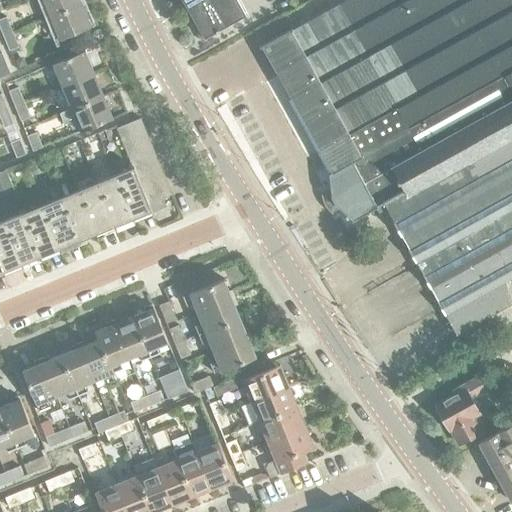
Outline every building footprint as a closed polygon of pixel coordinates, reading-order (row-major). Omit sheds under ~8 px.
[(41,0),(49,16),(80,3),(78,0),(41,0)] [(216,33),(220,32),(218,29),(229,23),(246,13),(238,0),(182,0),(195,23),(192,25),(201,41),(216,33)] [(292,27),(258,45),(275,76),(329,172),(328,173),(330,192),(331,197),(335,204),(338,206),(353,219),(359,215),(383,202),(394,222),(418,266),(442,308),(455,331),(456,334),(457,333),(511,302),(511,0),(343,0),(293,29),(292,27)] [(89,25),(80,3),(49,16),(58,38),(57,38),(58,39),(90,26),(90,25),(89,25)] [(0,27),(3,35),(12,31),(6,17),(0,19),(0,27)] [(18,46),(12,31),(3,35),(9,49),(18,46)] [(52,64),(61,86),(93,73),(84,51),(84,50),(52,63),(52,64)] [(22,57),(14,60),(17,68),(25,64),(22,57)] [(61,86),(70,108),(102,95),(93,73),(61,86)] [(8,91),(15,105),(24,102),(17,87),(8,91)] [(79,130),(79,131),(112,118),(111,117),(102,95),(70,108),(59,113),(63,123),(75,119),(79,130)] [(29,116),(24,102),(15,105),(21,120),(29,116)] [(13,123),(7,109),(0,111),(0,117),(4,126),(13,123)] [(140,118),(116,128),(120,139),(144,129),(140,118)] [(144,129),(120,139),(125,150),(149,140),(144,129)] [(32,150),(42,146),(36,132),(26,136),(32,150)] [(11,142),(17,156),(25,153),(20,139),(11,142)] [(149,140),(125,150),(129,160),(153,151),(149,140)] [(129,160),(132,167),(134,167),(136,171),(158,161),(153,151),(129,160)] [(158,161),(136,171),(140,182),(162,172),(158,161)] [(132,218),(151,210),(149,204),(144,192),(140,182),(136,171),(134,167),(132,167),(115,174),(132,218)] [(5,171),(0,172),(0,193),(12,188),(5,171)] [(162,172),(140,182),(144,192),(167,183),(162,172)] [(96,182),(114,225),(132,218),(115,174),(96,182)] [(96,182),(78,189),(96,233),(114,225),(96,182)] [(167,183),(144,192),(149,204),(162,198),(171,194),(167,183)] [(78,189),(59,197),(77,240),(96,233),(78,189)] [(41,204),(58,248),(77,240),(59,197),(41,204)] [(166,207),(162,198),(149,204),(151,210),(152,212),(166,207)] [(41,204),(22,212),(40,256),(58,248),(41,204)] [(4,219),(22,263),(40,256),(22,212),(4,219)] [(4,219),(0,221),(0,263),(3,271),(22,263),(4,219)] [(197,312),(235,297),(232,290),(229,291),(224,278),(182,295),(186,306),(193,303),(197,312)] [(198,334),(239,317),(235,305),(237,304),(235,297),(197,312),(201,322),(194,325),(198,334)] [(159,305),(166,323),(176,319),(169,301),(159,305)] [(145,310),(133,315),(150,357),(160,353),(157,346),(167,341),(152,304),(144,307),(145,310)] [(141,360),(150,357),(133,315),(121,320),(120,317),(113,320),(129,357),(138,353),(141,360)] [(213,350),(250,335),(247,327),(244,329),(239,317),(198,334),(201,343),(209,340),(213,350)] [(119,361),(129,357),(113,320),(106,323),(107,326),(96,331),(95,331),(98,339),(99,338),(113,372),(114,372),(122,368),(119,361)] [(168,329),(174,343),(184,339),(178,325),(168,329)] [(117,379),(114,372),(113,372),(99,338),(98,339),(95,331),(86,335),(85,338),(84,338),(85,341),(79,343),(94,380),(103,376),(106,383),(117,379)] [(253,342),(250,335),(213,350),(217,360),(209,362),(214,373),(255,356),(250,343),(253,342)] [(190,354),(184,339),(174,343),(180,358),(190,354)] [(61,354),(78,395),(87,391),(84,384),(94,380),(79,343),(71,346),(72,349),(61,354)] [(69,399),(78,395),(61,354),(49,359),(48,356),(41,358),(56,396),(66,392),(69,399)] [(23,371),(19,373),(27,393),(31,391),(39,411),(50,407),(47,400),(56,396),(41,358),(33,361),(35,364),(22,369),(23,371)] [(251,400),(288,385),(280,365),(242,380),(251,400)] [(449,428),(458,443),(481,431),(481,430),(478,431),(470,417),(479,412),(471,397),(488,388),(481,375),(454,390),(456,394),(436,405),(449,429),(449,428)] [(209,376),(190,383),(194,393),(213,386),(209,376)] [(169,386),(173,396),(188,390),(184,380),(169,386)] [(296,405),(288,385),(251,400),(259,421),(296,405)] [(160,390),(145,396),(149,406),(164,400),(160,390)] [(34,433),(18,395),(10,399),(11,402),(0,406),(17,448),(26,444),(23,437),(34,433)] [(134,412),(149,406),(145,396),(130,402),(134,412)] [(214,416),(224,412),(219,399),(209,403),(214,416)] [(195,412),(191,402),(178,407),(183,417),(195,412)] [(267,441),(304,425),(296,405),(259,421),(267,441)] [(17,448),(0,406),(0,446),(4,445),(7,452),(17,448)] [(171,410),(158,416),(163,425),(175,420),(171,410)] [(113,427),(116,426),(128,421),(124,411),(109,417),(113,427)] [(229,424),(224,412),(214,416),(219,428),(229,424)] [(150,430),(163,425),(158,416),(146,421),(150,430)] [(98,432),(104,430),(113,427),(109,417),(94,423),(98,432)] [(129,420),(128,421),(116,426),(120,436),(133,430),(129,420)] [(69,427),(73,437),(88,431),(84,421),(69,427)] [(511,424),(480,442),(506,490),(511,500),(511,424)] [(304,425),(267,441),(275,459),(267,462),(265,467),(269,477),(306,462),(302,451),(313,446),(304,425)] [(108,440),(120,436),(116,426),(113,427),(104,430),(108,440)] [(50,447),(73,437),(69,427),(46,437),(50,447)] [(133,430),(120,436),(125,448),(138,443),(133,430)] [(225,443),(230,456),(240,452),(235,439),(225,443)] [(176,459),(191,496),(211,488),(196,451),(193,442),(173,450),(176,459)] [(217,442),(196,451),(211,488),(232,479),(217,442)] [(94,453),(90,443),(78,448),(82,458),(94,453)] [(246,466),(240,452),(230,456),(236,470),(246,466)] [(47,466),(43,456),(24,464),(28,474),(47,466)] [(136,475),(151,511),(152,511),(171,504),(156,467),(152,458),(132,466),(136,475)] [(156,467),(171,504),(191,496),(176,459),(156,467)] [(19,466),(4,472),(8,482),(23,476),(19,466)] [(69,470),(57,475),(61,485),(73,480),(69,470)] [(0,485),(8,482),(4,472),(0,474),(0,485)] [(48,490),(61,485),(57,475),(44,480),(48,490)] [(151,511),(136,475),(116,483),(127,511),(151,511)] [(127,511),(116,483),(95,492),(103,511),(127,511)] [(29,486),(17,491),(21,501),(33,496),(29,486)] [(8,506),(21,501),(17,491),(4,496),(8,506)]
